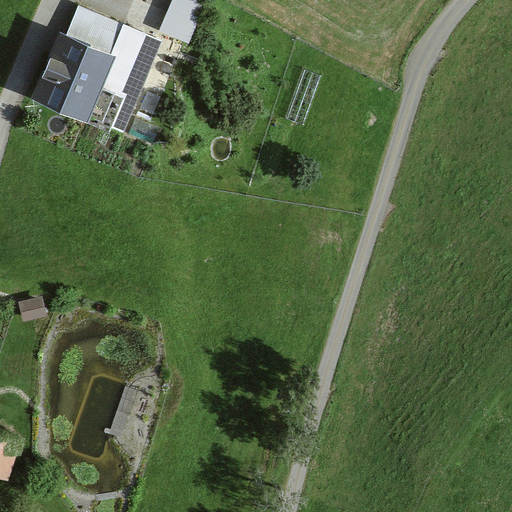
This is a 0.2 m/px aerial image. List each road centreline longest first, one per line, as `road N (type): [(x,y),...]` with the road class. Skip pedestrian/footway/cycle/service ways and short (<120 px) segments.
road 1 (track): [(288,511),(420,76),(466,0)]
road 2 (track): [(53,0),(0,135)]
